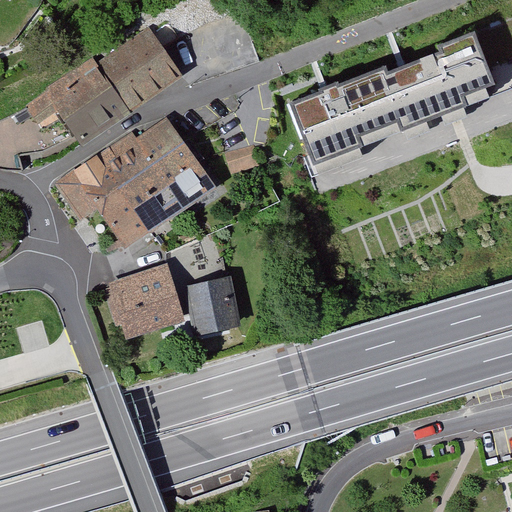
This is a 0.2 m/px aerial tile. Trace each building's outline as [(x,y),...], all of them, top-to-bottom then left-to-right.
[(8,0),(0,0),(0,42),(7,41),(28,16),(8,0)] [(333,87),(291,104),(317,166),(357,150),(498,96),(511,90),(511,19),(473,35),(333,87)] [(60,111),(79,140),(178,76),(151,33),(31,110),(40,124),(60,111)] [(137,141),(64,191),(85,223),(99,213),(128,255),(217,195),(172,128),(142,148),(137,141)] [(252,151),(232,157),(238,176),(259,170),(252,151)] [(164,276),(116,290),(132,342),(179,327),(164,276)] [(228,287),(189,294),(197,337),(236,329),(228,287)]
